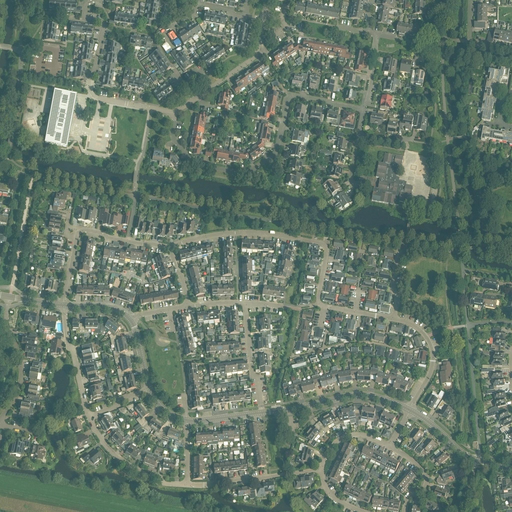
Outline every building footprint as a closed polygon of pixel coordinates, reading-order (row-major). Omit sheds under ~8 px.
[(77,2),(73,2),(73,1),(71,1),(70,12),(73,13),(73,11),(76,11),(76,13),(80,13),(80,10),(76,10),(76,6),(77,2)] [(114,21),(109,21),(109,24),(114,24),(114,23),(120,24),(121,15),(115,14),(114,21)] [(360,19),(363,19),(363,18),(364,16),(351,14),(350,20),(355,20),(354,26),(358,26),(360,19)] [(146,20),(147,20),(146,26),(151,26),(151,21),(156,21),(156,16),(147,15),(147,19),(146,18),(146,20)] [(46,27),(45,30),(57,31),(57,30),(56,30),(57,26),(57,25),(49,24),(50,22),(47,22),(46,24),(48,25),(47,27),(46,27)] [(246,27),(237,25),(236,30),(247,32),(248,27),(249,27),(250,22),(247,22),(246,27)] [(196,25),(194,26),(192,24),(190,25),(197,36),(198,35),(201,32),(197,27),(196,25)] [(187,27),(189,30),(187,31),(192,39),(196,36),(196,37),(197,36),(190,25),(187,27)] [(181,31),(188,42),(189,41),(192,39),(187,31),(185,33),(183,30),(181,31)] [(180,36),(178,37),(182,43),(183,45),(187,43),(188,42),(181,31),(178,33),(180,36)] [(503,46),(505,46),(506,42),(509,43),(511,35),(511,32),(506,31),(506,34),(503,46)] [(119,45),(111,44),(112,42),(109,41),(108,43),(110,44),(109,46),(109,49),(119,51),(120,47),(118,47),(119,45)] [(302,45),(297,45),(298,51),(307,52),(309,42),(304,41),(303,46),(301,46),(302,45)] [(94,44),(94,42),(91,42),(91,46),(83,45),(83,49),(82,49),(82,50),(91,52),(92,48),(92,46),(94,47),(94,44)] [(291,56),(292,55),(298,51),(297,45),(293,47),(293,48),(292,49),(292,48),(289,44),(285,47),(291,56)] [(227,54),(226,52),(224,53),(220,47),(215,50),(220,57),(223,56),(225,54),(225,56),(227,54)] [(291,56),(285,47),(282,49),(281,48),(279,49),(287,60),(287,59),(287,58),(291,56)] [(158,51),(159,50),(158,48),(156,50),(157,52),(153,54),(151,56),(152,58),(151,59),(153,62),(161,56),(158,51)] [(345,54),(346,49),(341,48),(339,58),(349,60),(349,59),(350,54),(347,54),(346,54),(345,54)] [(285,59),(286,60),(287,60),(279,49),(278,50),(279,51),(276,53),(282,62),(285,59)] [(216,61),(218,59),(220,57),(215,50),(211,53),(216,61)] [(176,61),(177,60),(178,62),(186,57),(184,53),(183,52),(178,55),(175,51),(171,54),(176,61)] [(363,56),(363,55),(364,55),(364,52),(359,51),(357,61),(367,63),(368,57),(363,56)] [(211,64),(214,62),(216,61),(211,53),(206,56),(211,64)] [(278,68),(276,66),(282,62),(276,53),(271,56),(274,61),(273,62),(273,61),(270,63),(274,68),(274,67),(275,70),(278,68)] [(154,64),(156,63),(157,65),(164,60),(161,56),(153,62),(154,64)] [(202,59),(207,67),(209,65),(211,64),(206,56),(202,59)] [(180,67),(189,61),(189,59),(188,60),(186,57),(178,62),(180,64),(178,65),(180,67)] [(386,59),(384,72),(394,74),(395,74),(396,69),(397,62),(386,59)] [(157,68),(159,70),(167,64),(164,60),(157,65),(158,67),(157,68)] [(186,70),(192,66),(192,65),(190,62),(189,61),(180,67),(182,70),(183,69),(184,71),(183,71),(184,73),(187,72),(186,70)] [(355,71),(361,72),(361,69),(360,68),(361,67),(366,68),(367,63),(357,61),(355,71)] [(412,62),(403,61),(401,72),(409,74),(409,77),(412,77),(413,71),(410,70),(410,69),(410,67),(411,67),(412,62)] [(161,73),(162,72),(163,74),(171,69),(167,64),(159,70),(161,73)] [(270,70),(267,65),(264,67),(264,68),(260,64),(256,67),(262,76),(267,72),(270,75),(272,74),(270,70)] [(262,76),(256,67),(253,69),(252,68),(250,69),(258,80),(259,79),(258,78),(262,76)] [(489,70),(487,80),(487,81),(499,83),(507,84),(508,77),(506,77),(508,70),(498,68),(498,71),(489,70)] [(258,80),(250,69),(249,70),(250,71),(247,73),(253,82),(257,79),(257,80),(258,80)] [(425,73),(416,71),(416,72),(413,71),(412,77),(410,86),(414,86),(415,82),(423,84),(425,73)] [(355,74),(347,72),(345,81),(349,82),(349,86),(357,88),(359,78),(354,77),(355,74)] [(73,76),(74,76),(74,79),(82,80),(81,82),(84,82),(85,80),(83,80),(83,78),(84,74),(73,73),(73,76)] [(250,85),(249,84),(253,82),(247,73),(244,75),(243,74),(242,75),(249,86),(250,85)] [(305,82),(306,81),(306,75),(307,75),(301,74),(301,77),(294,76),(294,79),(292,79),(292,81),(292,85),(301,87),(302,81),(305,82)] [(249,86),(242,75),(240,76),(241,77),(238,79),(244,88),(248,85),(248,86),(249,86)] [(306,81),(309,81),(308,84),(309,85),(309,88),(317,90),(320,77),(319,78),(316,77),(316,76),(314,75),(313,77),(310,76),(310,75),(309,75),(309,76),(306,75),(306,81)] [(337,89),(337,86),(338,78),(331,77),(330,81),(329,81),(328,85),(324,85),(323,88),(323,91),(328,92),(329,91),(331,91),(330,92),(333,93),(333,90),(336,91),(336,93),(337,89)] [(236,88),(235,87),(233,89),(236,94),(244,88),(238,79),(233,82),(237,87),(236,88)] [(400,81),(401,82),(401,81),(396,80),(393,80),(386,79),(390,79),(389,83),(386,82),(384,91),(394,93),(395,86),(399,87),(400,81)] [(484,88),(486,88),(496,90),(498,90),(499,87),(497,87),(498,84),(499,84),(499,83),(487,81),(487,80),(485,80),(485,79),(483,79),(483,81),(485,81),(484,87),(482,87),(484,88)] [(175,92),(173,89),(171,91),(167,84),(167,85),(165,86),(164,85),(162,86),(168,95),(170,93),(172,92),(173,93),(175,92)] [(168,95),(162,86),(159,88),(160,89),(158,91),(163,98),(165,97),(168,95)] [(267,98),(277,100),(278,94),(273,93),(273,92),(274,92),(274,89),(269,88),(267,98)] [(495,97),(496,90),(486,88),(484,98),(482,97),(482,98),(496,101),(497,97),(495,97)] [(153,93),(158,101),(161,99),(163,98),(158,91),(156,92),(155,91),(153,93)] [(225,95),(220,94),(219,100),(231,102),(232,99),(230,98),(231,92),(225,91),(225,94),(225,95)] [(346,97),(345,100),(350,101),(350,100),(353,101),(354,98),(355,98),(356,94),(352,93),(352,92),(346,91),(345,94),(346,94),(346,96),(346,95),(346,97)] [(45,142),(45,143),(50,144),(67,147),(76,97),(76,96),(69,94),(60,93),(55,92),(50,119),(45,142)] [(391,109),(392,102),(392,103),(393,99),(392,99),(393,98),(390,98),(383,97),(380,110),(388,111),(388,108),(391,109)] [(492,111),(493,104),(495,105),(496,101),(482,98),(482,99),(484,99),(482,109),(492,111)] [(227,112),(228,106),(231,106),(231,102),(219,100),(218,106),(223,107),(223,108),(222,107),(222,111),(227,112)] [(296,107),(295,111),(297,111),(295,118),(303,119),(302,123),(306,123),(308,116),(304,115),(305,108),(297,107),(296,107)] [(312,108),(310,120),(311,118),(320,120),(320,122),(323,123),(324,116),(321,115),(322,109),(318,109),(316,108),(312,108)] [(269,115),(274,116),(275,110),(265,109),(264,115),(262,114),(262,117),(263,117),(263,118),(269,119),(269,116),(269,115)] [(482,117),(482,120),(484,121),(490,122),(492,115),(493,115),(494,111),(492,111),(482,109),(479,109),(478,114),(481,114),(482,115),(481,117),(482,117)] [(328,110),(326,119),(332,120),(331,126),(338,127),(340,117),(337,116),(338,112),(328,110)] [(371,123),(381,125),(382,120),(387,121),(388,113),(380,112),(380,115),(378,115),(377,115),(373,114),(371,123)] [(194,122),(205,124),(207,114),(201,113),(200,117),(201,117),(201,118),(195,117),(194,122)] [(354,115),(344,113),(343,121),(340,120),(340,119),(338,127),(345,128),(350,128),(350,125),(352,125),(354,115)] [(427,120),(420,119),(421,116),(416,115),(414,127),(417,127),(416,130),(425,132),(427,120)] [(401,120),(401,121),(400,127),(399,129),(402,129),(403,126),(406,127),(405,130),(411,131),(414,118),(405,116),(404,118),(404,119),(404,122),(401,122),(401,121),(401,120)] [(388,134),(395,135),(397,126),(400,127),(401,121),(390,119),(388,134)] [(267,129),(268,126),(259,124),(257,134),(260,135),(271,137),(272,131),(266,130),(266,129),(267,129)] [(485,141),(485,139),(491,140),(491,142),(492,142),(494,132),(487,131),(487,129),(483,128),(482,128),(479,131),(480,132),(483,132),(481,140),(485,141)] [(292,141),(292,142),(303,144),(304,138),(307,139),(309,132),(303,131),(302,134),(293,132),(292,141)] [(493,142),(493,141),(503,142),(505,132),(501,131),(501,133),(494,132),(492,142),(493,142)] [(510,145),(510,146),(511,146),(511,135),(508,135),(509,133),(505,132),(503,142),(508,143),(510,145)] [(265,142),(264,142),(264,141),(269,142),(271,137),(260,135),(258,144),(264,147),(265,142)] [(331,141),(333,140),(338,141),(337,148),(340,149),(340,150),(346,151),(347,143),(344,142),(344,141),(342,141),(342,138),(329,135),(328,139),(329,141),(331,141)] [(189,149),(195,150),(195,151),(194,151),(193,153),(194,154),(193,154),(199,155),(201,145),(190,143),(189,149)] [(258,144),(251,149),(257,158),(261,154),(258,150),(259,149),(260,150),(264,147),(258,144)] [(292,147),(291,147),(290,151),(291,151),(291,154),(290,154),(290,157),(292,157),(300,158),(301,152),(305,153),(306,147),(300,146),(299,149),(292,147)] [(217,154),(216,160),(222,161),(224,151),(214,149),(213,153),(213,154),(216,155),(216,154),(217,154)] [(243,151),(243,152),(243,154),(245,160),(249,157),(248,157),(249,156),(252,161),(257,158),(251,149),(246,152),(244,150),(243,151)] [(327,154),(331,155),(331,158),(334,159),(333,164),(337,165),(338,165),(338,164),(343,165),(344,158),(343,157),(341,157),(342,154),(332,152),(321,150),(318,149),(318,153),(320,153),(320,154),(326,155),(327,154)] [(157,161),(159,162),(162,162),(163,159),(163,156),(163,154),(161,154),(162,151),(158,150),(158,151),(154,150),(153,154),(154,154),(154,155),(153,155),(152,160),(152,161),(153,160),(157,161)] [(240,159),(245,160),(243,154),(243,152),(243,151),(235,150),(234,153),(232,163),(238,164),(239,158),(240,159)] [(406,183),(399,181),(395,181),(396,178),(397,170),(398,167),(401,168),(403,157),(385,154),(384,164),(379,163),(376,178),(380,178),(378,189),(374,188),(372,201),(380,202),(394,205),(395,201),(406,203),(408,195),(411,195),(413,187),(406,186),(406,183)] [(176,155),(173,155),(173,157),(172,156),(172,155),(170,155),(169,160),(166,159),(165,165),(165,167),(169,167),(170,165),(171,164),(174,168),(177,165),(178,166),(181,164),(179,161),(179,160),(176,155)] [(288,169),(292,170),(292,171),(298,172),(298,171),(301,172),(302,165),(304,165),(305,161),(296,160),(297,160),(297,163),(292,162),(290,161),(289,165),(290,165),(289,169),(288,169)] [(339,179),(339,176),(341,176),(342,170),(340,170),(341,168),(337,167),(333,166),(330,166),(328,177),(327,176),(327,177),(339,179)] [(309,176),(301,175),(293,173),(292,177),(290,177),(287,176),(285,185),(288,185),(292,186),(293,186),(294,184),(299,185),(298,187),(299,187),(300,177),(302,177),(302,179),(308,180),(309,176)] [(332,198),(343,191),(341,192),(340,189),(341,189),(337,183),(334,185),(333,183),(333,182),(333,183),(329,182),(323,186),(324,186),(327,190),(328,189),(329,190),(334,197),(332,198)] [(6,186),(6,184),(4,184),(2,195),(8,196),(8,194),(12,194),(12,190),(9,189),(9,187),(6,186)] [(70,197),(71,194),(63,193),(62,193),(61,193),(60,194),(60,195),(59,195),(56,195),(55,201),(55,202),(65,204),(66,204),(67,197),(70,197)] [(350,205),(353,203),(347,195),(343,198),(342,198),(340,196),(342,194),(335,199),(338,204),(335,206),(339,212),(345,208),(344,208),(349,204),(350,205)] [(50,206),(49,211),(55,212),(57,213),(58,209),(64,210),(65,204),(55,202),(55,201),(54,201),(53,207),(50,206)] [(77,208),(75,217),(78,218),(78,221),(84,222),(86,212),(83,211),(83,209),(77,208)] [(86,212),(84,222),(91,223),(92,220),(94,220),(96,210),(90,208),(89,212),(86,212)] [(99,221),(103,221),(102,226),(109,227),(110,218),(111,218),(111,217),(107,216),(108,211),(101,210),(99,221)] [(61,217),(54,216),(55,212),(49,211),(48,211),(48,215),(51,215),(50,222),(60,224),(61,217)] [(120,225),(122,216),(114,215),(114,218),(111,218),(110,218),(109,227),(115,228),(116,224),(120,225)] [(141,220),(137,219),(135,229),(138,230),(138,234),(145,235),(145,234),(146,225),(140,224),(141,220)] [(185,236),(186,232),(187,226),(187,224),(182,223),(182,219),(178,219),(177,225),(177,228),(179,229),(178,235),(185,236)] [(193,223),(188,222),(187,224),(187,226),(186,232),(193,233),(194,227),(197,227),(198,221),(193,220),(193,223)] [(51,233),(52,230),(59,231),(60,224),(50,222),(49,229),(45,228),(44,232),(51,233)] [(145,234),(152,235),(153,228),(156,229),(157,223),(154,222),(154,225),(147,224),(146,225),(145,234)] [(166,227),(160,226),(160,222),(157,222),(157,223),(156,229),(159,229),(158,236),(165,238),(165,236),(166,227)] [(173,231),(176,231),(177,228),(177,225),(174,225),(173,227),(166,226),(166,227),(165,236),(172,238),(173,231)] [(50,241),(53,242),(63,244),(63,241),(62,241),(62,238),(58,237),(58,234),(52,233),(51,236),(50,241)] [(335,241),(334,247),(340,248),(340,251),(344,252),(345,248),(343,248),(344,242),(335,241)] [(56,252),(57,249),(60,250),(61,246),(62,247),(63,244),(53,242),(52,248),(49,248),(49,251),(53,251),(55,252),(56,252)] [(348,250),(357,252),(358,245),(352,244),(352,242),(349,242),(348,250)] [(309,245),(308,249),(312,250),(312,255),(318,256),(320,250),(316,249),(316,246),(309,245)] [(130,249),(129,251),(126,250),(126,252),(126,253),(125,256),(125,259),(125,260),(125,262),(130,263),(130,260),(131,256),(132,251),(132,249),(133,246),(131,246),(130,249)] [(292,247),(285,246),(284,251),(294,254),(295,251),(293,251),(294,248),(292,247)] [(370,246),(368,255),(370,255),(371,255),(372,255),(373,254),(373,253),(378,254),(379,248),(370,246)] [(384,256),(384,257),(393,258),(393,256),(394,252),(388,251),(388,249),(385,248),(384,256)] [(59,253),(56,252),(55,252),(53,251),(49,251),(48,254),(52,254),(51,260),(54,261),(64,263),(65,260),(63,260),(63,256),(59,256),(59,253)] [(338,251),(337,256),(337,257),(336,257),(335,260),(344,262),(344,259),(343,259),(343,256),(344,252),(338,251)] [(353,254),(353,256),(352,257),(354,257),(353,263),(359,265),(360,259),(361,259),(362,256),(353,254)] [(154,259),(156,265),(165,262),(163,256),(154,259)] [(321,257),(313,256),(313,261),(307,260),(306,265),(310,265),(315,266),(320,267),(320,263),(319,263),(321,257)] [(375,258),(369,257),(368,263),(367,263),(366,266),(375,267),(376,265),(374,264),(375,258)] [(382,269),(389,270),(391,264),(392,261),(385,260),(384,265),(383,265),(382,269)] [(62,265),(64,265),(64,263),(54,261),(53,266),(50,266),(50,269),(56,270),(57,267),(61,268),(62,265)] [(156,265),(153,265),(155,271),(166,267),(165,262),(156,265)] [(347,263),(344,263),(342,262),(341,265),(335,264),(333,270),(343,272),(343,267),(347,268),(347,263)] [(357,273),(358,268),(352,267),(352,265),(350,264),(348,272),(357,274),(357,273)] [(79,272),(88,273),(89,268),(75,265),(75,267),(78,268),(79,269),(79,272)] [(315,266),(310,265),(309,270),(311,270),(310,275),(317,276),(318,270),(314,269),(315,266)] [(289,272),(287,272),(288,269),(280,267),(279,266),(278,272),(290,275),(290,272),(289,272)] [(157,276),(159,275),(168,272),(166,267),(155,271),(157,276)] [(375,268),(373,268),(373,271),(366,270),(365,276),(374,278),(376,269),(375,268)] [(381,270),(379,270),(378,273),(381,273),(380,278),(389,280),(390,274),(384,273),(385,270),(381,270)] [(161,280),(170,277),(168,272),(159,275),(161,280)] [(344,278),(345,278),(345,274),(340,273),(339,276),(333,275),(332,281),(341,283),(341,278),(344,278)] [(345,278),(347,278),(346,283),(355,285),(356,283),(356,279),(352,278),(352,275),(345,274),(345,278)] [(315,276),(308,275),(307,282),(314,283),(315,276)] [(25,285),(28,286),(27,287),(30,288),(30,290),(33,290),(35,280),(29,279),(29,277),(26,276),(25,285)] [(44,279),(43,286),(46,286),(45,291),(48,291),(48,293),(51,294),(52,283),(53,279),(51,278),(50,280),(44,279)] [(41,279),(41,281),(35,280),(33,290),(36,291),(36,289),(39,290),(40,285),(43,286),(44,279),(41,279)] [(364,280),(363,286),(372,288),(373,282),(376,283),(376,280),(371,279),(371,281),(364,280)] [(482,288),(497,291),(498,284),(494,283),(495,281),(486,279),(485,282),(483,281),(482,288)] [(382,281),(379,280),(378,289),(387,291),(388,285),(381,284),(382,281)] [(59,282),(58,284),(52,283),(51,294),(53,294),(54,292),(57,293),(58,288),(61,289),(62,283),(59,282)] [(325,292),(332,293),(333,287),(335,287),(335,285),(326,283),(326,286),(325,292)] [(313,296),(315,289),(313,289),(308,288),(308,285),(305,285),(304,289),(307,290),(306,295),(313,296)] [(341,295),(347,296),(348,290),(349,290),(349,287),(341,286),(340,288),(342,289),(341,295)] [(120,290),(115,288),(111,297),(117,299),(120,290)] [(193,292),(194,294),(195,294),(196,297),(199,296),(199,298),(201,297),(201,298),(203,297),(204,297),(205,297),(204,295),(205,295),(203,289),(193,292)] [(121,301),(125,292),(120,290),(117,299),(121,301)] [(126,290),(125,292),(121,301),(127,303),(130,294),(131,291),(126,290)] [(130,294),(127,303),(132,305),(135,296),(132,294),(132,292),(131,291),(130,294)] [(368,300),(374,301),(376,295),(377,295),(378,292),(369,291),(369,294),(368,300)] [(325,295),(324,301),(333,303),(334,300),(335,300),(336,295),(330,294),(330,296),(325,295)] [(392,295),(385,294),(383,301),(383,303),(389,304),(391,298),(392,295)] [(304,295),(303,301),(301,300),(300,306),(305,306),(306,302),(310,303),(311,296),(304,295)] [(472,295),(470,305),(483,307),(484,297),(472,295)] [(137,297),(138,303),(140,303),(141,306),(146,305),(145,296),(137,297)] [(339,297),(338,303),(345,304),(344,307),(347,308),(348,299),(343,298),(341,297),(339,297)] [(484,297),(483,307),(496,309),(497,299),(484,297)] [(376,304),(367,302),(365,311),(367,311),(368,309),(374,310),(376,304)] [(381,304),(380,312),(389,313),(390,307),(384,306),(384,304),(381,304)] [(311,321),(313,312),(310,312),(310,314),(304,313),(302,319),(308,320),(308,321),(311,321)] [(31,325),(38,326),(39,318),(36,317),(36,315),(26,313),(24,321),(31,323),(31,325)] [(178,319),(175,320),(175,323),(177,322),(177,325),(187,323),(185,318),(188,317),(187,314),(177,316),(178,319)] [(342,323),(343,316),(336,315),(335,320),(335,322),(337,322),(341,323),(342,323)] [(271,320),(271,316),(260,317),(261,321),(259,321),(259,322),(258,322),(258,325),(259,325),(260,327),(270,326),(270,320),(271,320)] [(51,319),(41,317),(39,327),(42,328),(50,329),(51,327),(55,328),(57,319),(51,318),(51,319)] [(371,321),(370,321),(370,320),(364,319),(363,325),(362,324),(362,327),(371,329),(371,326),(369,326),(370,323),(370,324),(371,323),(371,321)] [(72,320),(72,330),(76,330),(76,334),(82,334),(82,327),(79,327),(79,324),(79,320),(72,320)] [(85,320),(85,327),(82,327),(82,334),(88,334),(88,333),(91,333),(91,330),(91,320),(85,320)] [(95,330),(95,334),(101,334),(101,332),(101,327),(98,327),(98,325),(98,320),(91,320),(91,330),(95,330)] [(104,325),(101,325),(101,327),(101,332),(101,331),(104,333),(106,330),(109,332),(115,324),(110,320),(105,326),(104,325)] [(300,330),(309,332),(310,329),(308,329),(309,322),(303,321),(302,327),(301,327),(300,330)] [(356,322),(347,321),(347,323),(348,324),(347,330),(353,331),(355,325),(356,322)] [(378,321),(376,329),(385,330),(387,330),(387,328),(386,327),(386,324),(380,323),(380,321),(378,321)] [(109,337),(110,338),(110,340),(117,338),(120,338),(119,335),(117,335),(116,334),(116,333),(120,328),(115,324),(109,332),(112,334),(109,337)] [(331,333),(340,334),(340,331),(338,331),(340,325),(333,324),(332,330),(331,333)] [(392,325),(391,331),(400,333),(402,325),(399,324),(399,326),(392,325)] [(271,331),(270,331),(270,326),(260,327),(260,328),(259,329),(259,332),(260,332),(260,333),(262,333),(262,337),(270,336),(272,336),(272,332),(271,331)] [(413,336),(414,331),(411,330),(411,329),(404,327),(403,334),(413,336)] [(324,330),(315,329),(314,331),(316,332),(315,338),(321,339),(322,333),(323,333),(324,330)] [(495,332),(494,339),(495,339),(496,339),(505,340),(505,333),(501,333),(502,330),(493,329),(493,332),(495,332)] [(362,338),(369,339),(371,332),(364,331),(362,338)] [(308,334),(302,332),(301,338),(300,338),(300,341),(309,343),(309,340),(307,340),(308,334)] [(376,332),(374,340),(383,342),(384,336),(378,334),(378,333),(376,332)] [(345,333),(344,334),(342,333),(341,340),(345,341),(345,340),(350,341),(352,334),(345,333)] [(34,346),(35,339),(36,339),(37,335),(29,334),(29,337),(23,336),(22,337),(21,337),(20,341),(22,341),(21,344),(26,345),(34,346)] [(54,341),(55,337),(53,336),(47,335),(46,340),(52,341),(50,350),(52,350),(51,356),(55,357),(56,356),(60,356),(62,350),(60,350),(61,343),(54,341)] [(259,338),(259,340),(258,340),(258,341),(256,341),(257,344),(258,344),(258,346),(268,345),(271,345),(270,336),(262,337),(262,338),(259,338)] [(390,337),(389,343),(396,344),(398,345),(400,336),(397,336),(397,338),(390,337)] [(420,337),(415,338),(414,339),(417,347),(423,345),(425,345),(426,344),(425,342),(422,343),(420,337)] [(125,340),(121,341),(118,341),(117,338),(110,340),(112,346),(116,345),(116,348),(126,346),(125,340)] [(312,342),(311,347),(318,349),(319,342),(312,340),(312,339),(310,339),(310,342),(312,342)] [(493,339),(492,346),(491,346),(491,349),(498,349),(499,346),(505,347),(506,340),(505,340),(496,339),(495,339),(494,339),(493,339)] [(403,340),(402,347),(405,348),(405,350),(409,350),(410,341),(403,340)] [(297,348),(296,348),(295,351),(304,353),(305,350),(303,350),(304,343),(298,342),(297,348)] [(236,353),(239,352),(239,351),(241,351),(240,346),(239,346),(238,343),(233,344),(234,354),(236,354),(236,353)] [(82,346),(83,350),(81,351),(82,354),(80,354),(81,357),(93,354),(93,353),(91,344),(82,346)] [(26,345),(26,346),(25,345),(24,350),(25,350),(24,352),(27,353),(26,358),(34,359),(36,346),(34,346),(26,345)] [(260,353),(263,353),(264,354),(271,353),(271,350),(269,350),(268,345),(258,346),(258,347),(257,347),(257,350),(258,350),(259,351),(260,351),(260,353)] [(121,357),(120,354),(128,352),(126,346),(116,348),(117,351),(113,352),(114,358),(121,357)] [(359,346),(352,347),(352,352),(348,352),(348,355),(352,355),(359,355),(361,355),(361,352),(359,352),(359,346)] [(372,347),(365,346),(364,353),(371,354),(371,355),(373,356),(373,353),(371,352),(372,347)] [(376,355),(377,355),(377,356),(383,358),(384,352),(385,352),(385,349),(377,347),(376,350),(378,350),(377,353),(376,355)] [(338,356),(345,355),(346,356),(347,356),(347,352),(345,353),(344,348),(337,349),(338,356)] [(191,356),(191,357),(196,356),(194,349),(184,352),(184,354),(186,353),(186,357),(191,356)] [(489,352),(494,352),(493,359),(503,360),(504,360),(504,353),(498,352),(498,349),(491,349),(490,349),(489,352)] [(325,361),(325,360),(332,358),(330,351),(323,353),(325,358),(323,358),(323,361),(325,361)] [(391,360),(399,362),(400,359),(398,359),(398,356),(399,356),(400,354),(399,353),(393,352),(392,352),(392,354),(392,355),(392,357),(391,357),(391,360)] [(428,353),(421,352),(420,355),(420,354),(419,359),(419,360),(425,362),(426,356),(427,356),(428,353)] [(259,358),(258,358),(258,361),(259,361),(259,363),(270,362),(269,357),(271,357),(271,353),(264,354),(264,355),(260,355),(260,357),(259,357),(259,358)] [(81,360),(83,359),(84,362),(88,361),(89,364),(95,363),(94,360),(95,359),(94,354),(93,354),(81,357),(81,360)] [(320,359),(318,359),(317,355),(310,357),(312,365),(320,362),(320,359)] [(412,356),(405,355),(404,364),(412,365),(413,361),(411,361),(411,359),(412,359),(412,356)] [(129,358),(126,359),(122,360),(121,357),(114,358),(116,364),(120,363),(120,366),(130,364),(129,358)] [(296,360),(298,367),(305,365),(305,366),(307,366),(306,362),(304,363),(303,359),(296,360)] [(489,366),(489,369),(495,369),(495,366),(502,367),(503,360),(493,359),(492,359),(492,366),(489,366)] [(259,363),(260,364),(258,364),(259,367),(260,367),(260,373),(270,373),(269,367),(270,367),(270,362),(259,363)] [(422,362),(421,364),(419,363),(418,370),(425,371),(426,365),(425,364),(425,363),(422,362)] [(41,375),(42,366),(37,365),(37,364),(33,363),(32,367),(31,367),(30,370),(28,370),(28,372),(41,375)] [(84,372),(85,375),(95,372),(98,372),(96,366),(95,363),(89,364),(86,365),(87,368),(85,368),(86,371),(84,372)] [(450,363),(443,364),(444,368),(441,368),(442,373),(440,373),(441,377),(440,377),(441,381),(442,381),(442,383),(446,384),(447,386),(448,387),(450,386),(451,386),(451,384),(450,374),(452,374),(450,363)] [(118,377),(125,375),(124,372),(132,371),(130,364),(120,366),(121,370),(117,371),(118,377)] [(350,365),(350,371),(344,372),(346,383),(347,383),(349,384),(350,382),(352,382),(351,375),(355,374),(354,368),(354,365),(350,365)] [(378,367),(375,366),(375,369),(374,376),(377,376),(375,383),(377,384),(378,385),(380,384),(382,385),(384,374),(378,373),(379,370),(377,370),(378,367)] [(337,367),(333,368),(335,377),(338,376),(339,384),(341,384),(343,385),(344,383),(346,383),(344,372),(338,373),(337,367)] [(331,374),(325,376),(328,387),(330,386),(332,387),(332,386),(335,385),(333,378),(335,377),(333,368),(331,368),(332,372),(331,372),(331,374)] [(358,368),(354,368),(355,374),(358,374),(357,382),(359,382),(361,383),(362,382),(364,382),(364,371),(358,371),(358,368)] [(371,371),(364,371),(364,382),(366,382),(367,384),(368,382),(371,382),(371,375),(374,376),(375,369),(371,369),(371,371)] [(487,373),(491,373),(492,380),(493,380),(502,379),(502,372),(495,373),(495,369),(489,369),(487,369),(487,373)] [(29,378),(30,379),(30,382),(31,382),(39,383),(39,380),(40,380),(41,375),(28,372),(27,375),(29,375),(29,378)] [(99,380),(99,377),(96,378),(95,372),(85,375),(85,377),(87,377),(88,380),(89,380),(90,383),(99,380)] [(391,376),(384,374),(382,385),(383,385),(384,387),(386,386),(388,386),(389,382),(392,383),(395,374),(393,374),(391,373),(391,376)] [(398,376),(395,374),(392,383),(395,384),(393,388),(395,389),(396,391),(397,390),(399,391),(403,380),(400,379),(401,377),(398,376)] [(125,375),(118,377),(120,382),(124,381),(124,385),(134,383),(133,376),(126,378),(125,375)] [(318,375),(315,376),(317,382),(317,385),(321,384),(322,389),(324,388),(326,389),(326,387),(328,387),(325,376),(319,378),(318,375)] [(312,377),(313,380),(306,381),(309,392),(311,392),(313,393),(314,391),(316,390),(314,383),(317,382),(315,376),(312,377)] [(504,386),(504,379),(502,379),(493,380),(494,387),(490,387),(491,391),(497,390),(496,387),(504,386)] [(306,381),(300,383),(300,380),(298,381),(296,381),(298,387),(301,387),(303,394),(305,393),(307,394),(308,392),(309,392),(306,381)] [(410,380),(409,383),(403,380),(399,391),(401,391),(401,393),(403,392),(405,393),(407,389),(410,390),(414,383),(410,380)] [(288,387),(290,397),(292,397),(294,398),(295,396),(297,395),(295,388),(298,387),(296,381),(293,382),(294,385),(288,387)] [(29,388),(27,388),(27,390),(37,392),(38,386),(40,387),(41,384),(39,383),(31,382),(31,385),(30,385),(29,388)] [(101,382),(94,384),(95,387),(90,388),(91,395),(100,393),(103,392),(101,386),(101,382)] [(126,391),(136,389),(134,383),(124,385),(125,388),(121,389),(122,392),(126,391)] [(27,390),(26,393),(28,393),(27,397),(29,397),(28,400),(31,400),(33,401),(36,401),(39,402),(40,399),(39,398),(36,397),(36,395),(39,395),(39,393),(37,392),(27,390)] [(492,394),(494,394),(495,401),(504,399),(506,399),(504,392),(497,393),(497,390),(491,391),(487,391),(488,395),(492,394)] [(99,403),(105,401),(104,398),(101,399),(100,393),(91,395),(93,401),(98,400),(99,403)] [(441,400),(438,397),(433,393),(426,405),(432,409),(433,408),(436,403),(438,405),(441,400)] [(21,405),(19,404),(19,407),(32,409),(33,404),(36,404),(36,401),(33,401),(31,400),(28,400),(25,399),(24,402),(22,402),(21,405)] [(496,408),(491,409),(491,410),(489,410),(490,414),(492,413),(499,411),(498,407),(506,406),(504,399),(495,401),(494,401),(496,408)] [(446,404),(442,402),(438,409),(442,411),(439,415),(446,419),(448,420),(451,416),(454,411),(445,406),(446,404)] [(133,405),(126,407),(132,415),(135,412),(137,415),(145,409),(141,404),(136,408),(133,405)] [(18,410),(20,410),(20,413),(24,414),(23,419),(30,420),(30,415),(31,415),(32,409),(19,407),(18,410)] [(363,408),(362,416),(358,416),(359,425),(361,425),(361,422),(361,419),(367,420),(369,409),(367,409),(366,407),(364,409),(363,408)] [(356,416),(354,409),(353,409),(353,408),(351,408),(349,408),(349,409),(347,409),(350,421),(355,420),(356,425),(359,425),(358,416),(356,416)] [(372,408),(371,410),(369,409),(367,420),(374,421),(373,424),(373,427),(374,427),(373,428),(374,429),(375,427),(377,418),(375,418),(376,410),(374,410),(372,408)] [(141,427),(146,422),(143,419),(149,414),(145,409),(137,415),(139,418),(136,421),(141,427)] [(338,415),(339,418),(339,419),(340,421),(341,423),(341,424),(342,428),(345,427),(344,422),(350,421),(347,409),(346,410),(345,409),(343,409),(343,410),(343,411),(341,411),(342,414),(338,415)] [(493,417),(497,415),(500,422),(501,421),(509,417),(506,411),(500,414),(499,411),(492,413),(493,417)] [(112,422),(110,419),(112,418),(110,413),(104,415),(105,419),(100,421),(100,422),(100,423),(102,426),(102,427),(103,426),(103,427),(112,422)] [(339,419),(339,418),(335,420),(331,413),(326,417),(331,425),(334,424),(336,427),(341,425),(341,424),(341,423),(340,421),(339,419)] [(384,413),(380,419),(377,418),(375,427),(377,428),(379,423),(385,425),(389,415),(388,415),(387,413),(385,413),(384,413)] [(393,415),(391,416),(389,415),(385,425),(391,428),(390,430),(389,431),(388,431),(387,432),(386,431),(383,436),(389,439),(391,433),(392,431),(392,432),(395,426),(392,425),(395,418),(394,417),(393,415)] [(331,425),(326,417),(320,420),(324,426),(321,428),(326,433),(330,431),(328,427),(331,425)] [(504,427),(500,430),(502,434),(504,433),(509,429),(506,426),(511,423),(511,420),(510,417),(509,417),(501,421),(504,427)] [(75,433),(82,430),(78,420),(75,421),(74,418),(67,420),(69,424),(71,423),(75,433)] [(153,430),(159,422),(154,418),(149,424),(146,422),(141,427),(148,432),(150,428),(153,430)] [(111,429),(113,432),(119,428),(116,423),(113,425),(112,422),(103,427),(103,428),(104,431),(105,432),(106,431),(106,432),(111,429)] [(160,432),(164,425),(159,422),(153,430),(156,432),(153,436),(160,440),(163,434),(160,432)] [(308,432),(316,438),(318,435),(322,438),(326,433),(321,428),(318,431),(312,427),(308,432)] [(110,434),(113,437),(111,439),(112,440),(112,441),(114,443),(115,443),(122,437),(124,435),(122,432),(122,431),(119,428),(113,432),(110,434)] [(172,440),(176,431),(170,428),(167,435),(163,434),(160,440),(168,443),(169,439),(172,440)] [(417,430),(411,438),(415,441),(410,448),(414,451),(418,445),(419,446),(424,439),(421,437),(423,434),(417,430)] [(176,431),(172,440),(175,441),(174,445),(180,447),(180,446),(183,446),(183,443),(183,441),(179,440),(182,433),(176,431)] [(316,438),(308,432),(304,437),(310,441),(308,444),(314,448),(317,443),(314,441),(316,438)] [(115,443),(115,445),(117,447),(118,447),(119,448),(123,444),(126,446),(130,441),(132,439),(128,435),(124,439),(122,437),(115,443)] [(90,444),(87,437),(84,438),(80,440),(79,437),(72,440),(73,444),(75,444),(76,446),(74,447),(77,453),(84,450),(83,448),(90,444)] [(428,453),(435,445),(429,440),(425,446),(422,444),(416,451),(420,455),(424,450),(428,453)] [(13,442),(11,451),(10,453),(22,455),(23,447),(29,448),(30,442),(22,441),(22,444),(10,441),(13,442)] [(136,449),(133,447),(135,445),(132,443),(130,441),(126,446),(129,448),(126,453),(126,454),(126,455),(129,457),(130,457),(130,456),(131,457),(136,449)] [(345,443),(342,448),(351,452),(353,454),(356,448),(351,446),(351,445),(347,443),(347,444),(345,443)] [(302,455),(312,458),(314,451),(306,450),(307,447),(300,445),(299,451),(303,452),(302,455)] [(45,448),(33,446),(31,455),(35,456),(35,459),(40,460),(40,457),(44,457),(45,453),(44,452),(45,448)] [(365,447),(361,455),(366,458),(370,449),(365,447)] [(371,447),(370,449),(366,458),(371,460),(375,452),(373,450),(374,448),(373,448),(371,447)] [(131,457),(136,460),(139,455),(142,457),(145,451),(142,450),(140,448),(138,450),(136,449),(131,457)] [(351,452),(342,448),(340,453),(349,457),(351,452)] [(81,458),(79,460),(83,464),(85,462),(86,463),(90,459),(94,463),(96,461),(97,462),(102,458),(96,450),(88,457),(86,453),(81,457),(81,458)] [(379,450),(378,453),(375,452),(371,460),(376,463),(380,454),(381,451),(379,450)] [(152,457),(149,456),(150,454),(147,453),(145,451),(142,457),(145,459),(143,464),(143,465),(144,465),(147,467),(148,466),(149,466),(152,457)] [(381,451),(380,454),(376,463),(381,465),(385,457),(382,455),(383,452),(381,451)] [(338,458),(346,462),(349,457),(340,453),(338,458)] [(392,460),(393,457),(394,454),(392,453),(391,456),(390,459),(385,467),(384,470),(389,472),(390,470),(394,461),(392,460)] [(440,465),(447,459),(443,453),(437,458),(435,455),(431,459),(433,462),(435,460),(440,465)] [(153,455),(152,457),(149,466),(149,467),(149,468),(153,469),(154,469),(154,468),(156,463),(160,464),(161,458),(159,457),(153,455)] [(312,458),(302,455),(301,459),(297,458),(296,464),(303,465),(303,462),(311,464),(312,458)] [(385,467),(390,459),(385,457),(381,465),(385,467)] [(164,458),(161,458),(160,464),(163,465),(162,470),(168,471),(170,462),(170,459),(164,458)] [(346,462),(338,458),(336,463),(344,467),(346,462)] [(168,471),(174,472),(175,467),(179,467),(179,460),(176,460),(176,463),(170,462),(168,471)] [(395,472),(400,464),(394,461),(390,470),(395,472)] [(344,467),(336,463),(333,468),(342,472),(344,467)] [(342,472),(333,468),(331,473),(340,477),(342,472)] [(448,480),(447,479),(453,477),(454,479),(460,477),(457,470),(451,473),(450,469),(440,473),(442,475),(440,476),(439,479),(437,480),(437,482),(438,484),(445,485),(446,481),(448,480)] [(416,477),(409,471),(405,476),(412,482),(416,477)] [(331,473),(329,478),(340,483),(342,478),(340,477),(331,473)] [(412,482),(405,476),(402,480),(409,486),(412,482)] [(294,480),(295,489),(301,489),(302,488),(306,487),(306,488),(309,487),(310,486),(315,486),(314,477),(309,478),(308,478),(307,478),(306,479),(302,479),(301,478),(299,479),(298,480),(296,480),(294,480)] [(511,483),(510,483),(509,481),(506,481),(505,480),(505,479),(498,479),(499,485),(502,484),(503,491),(511,490),(511,483)] [(409,486),(402,480),(398,484),(405,490),(409,486)] [(274,491),(272,483),(263,484),(263,487),(259,487),(256,487),(257,497),(265,496),(265,493),(274,491)] [(402,494),(405,490),(398,484),(395,488),(402,494)] [(347,485),(343,493),(348,496),(353,487),(347,485)] [(249,489),(248,487),(238,489),(238,488),(232,489),(233,494),(238,493),(238,497),(245,496),(246,496),(247,496),(248,496),(248,497),(249,497),(249,498),(250,499),(256,498),(255,497),(254,488),(249,489)] [(353,498),(357,490),(353,487),(348,496),(353,498)] [(434,496),(444,499),(446,493),(449,494),(450,491),(451,488),(445,487),(444,490),(437,488),(434,496)] [(357,490),(353,498),(358,500),(362,492),(363,490),(361,489),(360,491),(357,490)] [(362,492),(358,500),(363,503),(367,494),(362,492)] [(305,501),(310,506),(310,507),(311,506),(313,504),(315,506),(316,508),(317,506),(323,500),(316,493),(313,497),(310,495),(305,501)] [(367,494),(363,503),(368,505),(372,497),(367,494)] [(430,500),(425,506),(426,506),(429,509),(428,509),(431,511),(432,511),(435,509),(437,511),(444,511),(440,508),(441,507),(440,506),(437,503),(435,504),(430,500)]
